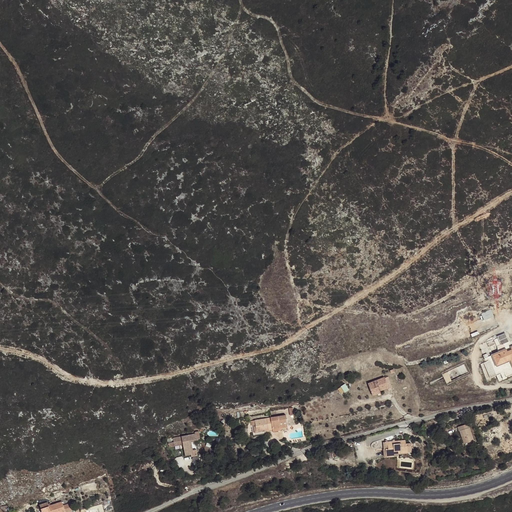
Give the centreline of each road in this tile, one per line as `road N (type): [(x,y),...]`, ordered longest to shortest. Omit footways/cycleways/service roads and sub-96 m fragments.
road 1 (track): [(511,191),(270,350),(115,382),(76,378),(0,348)]
road 2 (residential): [(151,511),(314,447),(511,400)]
road 3 (secondary): [(511,475),(442,495),(335,495),(258,511)]
